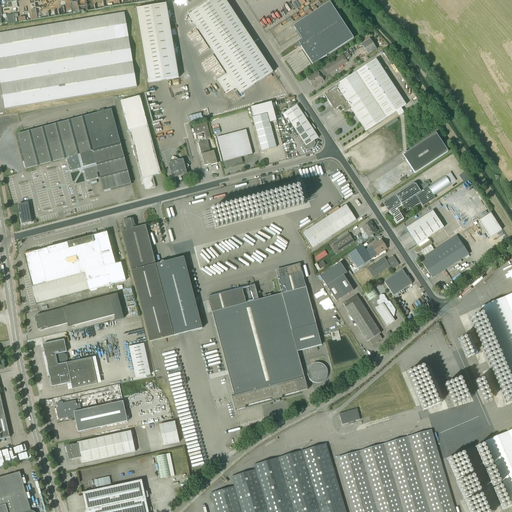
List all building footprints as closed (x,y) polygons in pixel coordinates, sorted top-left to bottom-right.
[(240,94),(273,72),(225,0),(212,0),(189,16),(227,74),(217,80),(226,94),(236,87),(240,94)] [(78,2),(70,3),(72,14),(80,13),(78,2)] [(300,46),(313,65),(353,38),(331,3),(293,26),(302,39),(298,42),(299,43),(295,46),(294,46),(294,47),(295,47),(295,48),(296,48),(297,48),(300,46)] [(179,77),(166,4),(137,9),(149,82),(179,77)] [(124,12),(0,33),(0,80),(5,109),(137,87),(124,12)] [(14,14),(11,15),(7,15),(9,25),(15,25),(14,17),(14,14)] [(361,43),(368,54),(377,49),(370,37),(361,43)] [(323,68),(318,72),(307,78),(313,87),(324,81),(322,78),(327,74),(328,75),(347,63),(346,61),(351,56),(348,52),(342,55),(343,56),(323,68)] [(351,109),(366,131),(406,104),(375,59),(336,86),(324,94),(334,110),(340,106),(345,113),(351,109)] [(161,174),(159,169),(140,96),(120,101),(141,178),(140,179),(141,182),(143,182),(144,187),(145,188),(146,189),(148,189),(156,187),(152,176),(161,174)] [(304,144),(302,146),(305,151),(313,148),(316,143),(314,140),(318,138),(297,105),(284,113),(304,144)] [(17,134),(26,169),(31,167),(72,156),(73,158),(67,159),(70,171),(79,169),(80,173),(84,172),(87,181),(98,178),(97,172),(99,172),(104,191),(131,184),(111,109),(17,134)] [(190,116),(191,122),(203,119),(201,113),(190,116)] [(276,147),(267,113),(253,117),(262,151),(276,147)] [(217,163),(214,151),(210,152),(207,140),(211,139),(206,122),(193,126),(195,134),(204,132),(206,141),(198,143),(204,166),(211,164),(211,165),(217,163)] [(246,130),(217,138),(223,162),(224,162),(226,167),(242,163),(241,157),(253,154),(246,130)] [(406,160),(370,184),(379,197),(414,173),(415,173),(448,151),(436,133),(403,155),(406,160)] [(183,159),(180,160),(176,158),(174,161),(168,163),(170,169),(169,171),(171,173),(172,178),(178,177),(181,176),(182,174),(183,175),(184,175),(187,174),(186,171),(186,170),(189,166),(189,165),(184,162),(183,159)] [(434,196),(451,185),(450,184),(456,181),(450,173),(445,176),(445,175),(428,186),(425,182),(418,187),(416,184),(413,184),(396,195),(385,202),(383,203),(388,211),(397,224),(404,219),(397,208),(402,205),(407,212),(420,203),(423,206),(436,198),(434,196)] [(21,219),(22,224),(32,222),(28,203),(18,205),(19,209),(19,210),(19,213),(21,213),(21,215),(20,216),(20,219),(21,219)] [(304,233),(313,248),(335,234),(356,220),(346,205),(325,218),(304,233)] [(418,253),(421,251),(433,244),(429,237),(444,228),(433,211),(406,228),(417,245),(418,244),(419,246),(416,248),(415,248),(415,249),(415,250),(414,250),(415,251),(415,252),(416,253),(417,253),(418,253)] [(489,238),(502,230),(491,213),(478,221),(489,238)] [(156,264),(146,225),(136,227),(134,218),(129,219),(128,218),(126,218),(126,220),(123,220),(126,230),(121,232),(131,271),(149,342),(174,336),(156,264)] [(363,235),(366,239),(376,232),(372,225),(373,224),(371,221),(362,227),(366,233),(363,235)] [(36,304),(126,280),(121,263),(113,234),(98,237),(97,234),(58,245),(23,254),(32,287),(31,287),(36,304)] [(336,255),(355,242),(349,234),(330,246),(336,255)] [(456,236),(424,257),(426,260),(422,263),(432,278),(469,254),(456,236)] [(358,268),(369,261),(370,263),(373,261),(371,259),(387,249),(381,240),(372,246),(372,247),(366,251),(364,247),(350,256),(358,268)] [(315,256),(317,261),(328,255),(325,250),(315,256)] [(390,267),(392,270),(399,265),(393,256),(386,261),(384,258),(367,269),(373,278),(390,267)] [(156,264),(174,336),(202,329),(186,268),(183,257),(156,264)] [(344,275),(347,273),(340,263),(320,276),(336,301),(353,290),(344,275)] [(384,282),(394,296),(412,284),(402,270),(384,282)] [(302,273),(278,279),(282,294),(259,300),(255,285),(208,297),(224,359),(234,396),(231,397),(235,410),(246,408),(246,406),(271,399),(272,401),(273,400),(273,398),(281,396),(281,398),(283,398),(282,396),(308,389),(307,385),(306,385),(304,377),(308,376),(309,377),(309,378),(310,379),(310,380),(311,380),(312,381),(313,382),(314,382),(315,382),(316,382),(317,382),(318,383),(318,382),(319,382),(320,382),(321,382),(322,381),(323,381),(324,380),(325,379),(326,378),(326,377),(327,376),(327,375),(327,374),(327,373),(327,372),(327,371),(327,370),(327,369),(326,368),(326,367),(325,366),(324,366),(324,365),(323,364),(322,364),(321,363),(320,363),(319,363),(318,363),(317,363),(316,363),(315,363),(314,363),(313,364),(312,364),(312,365),(311,365),(310,366),(309,367),(309,368),(308,369),(308,370),(308,371),(308,372),(308,373),(308,374),(308,375),(304,376),(297,351),(322,345),(302,273)] [(374,287),(365,293),(370,301),(379,295),(374,287)] [(124,318),(117,293),(64,308),(36,315),(37,317),(35,317),(36,323),(37,322),(37,324),(38,330),(40,329),(40,331),(45,330),(67,323),(68,327),(115,315),(116,320),(124,318)] [(511,293),(482,307),(511,377),(511,429),(485,441),(511,503),(511,293)] [(381,333),(356,295),(343,303),(367,342),(369,340),(372,346),(382,339),(379,334),(381,333)] [(385,296),(380,299),(377,301),(379,306),(376,308),(387,326),(395,321),(393,318),(394,317),(395,310),(390,302),(388,301),(386,298),(385,296)] [(331,333),(332,339),(333,340),(340,338),(338,331),(331,333)] [(470,334),(466,336),(474,355),(478,353),(470,334)] [(67,352),(64,340),(43,344),(45,357),(46,357),(48,367),(47,367),(49,376),(48,377),(49,380),(50,379),(52,387),(71,382),(73,389),(98,384),(92,357),(58,365),(56,354),(67,352)] [(136,377),(150,374),(144,344),(129,347),(136,377)] [(0,394),(0,439),(10,437),(0,394)] [(63,403),(63,401),(57,403),(58,408),(56,408),(59,419),(70,417),(72,418),(75,418),(78,432),(127,421),(123,402),(82,411),(80,403),(77,404),(76,401),(63,403)] [(339,416),(342,425),(350,423),(350,425),(353,424),(353,422),(360,420),(357,410),(358,410),(357,410),(357,409),(356,409),(355,409),(356,409),(348,411),(340,414),(340,413),(340,414),(339,414),(339,415),(339,416)] [(179,442),(175,421),(171,422),(171,419),(159,422),(164,445),(179,442)] [(351,511),(455,511),(431,430),(335,458),(351,511)] [(82,463),(127,453),(135,451),(131,431),(123,433),(77,443),(77,445),(67,447),(68,454),(67,454),(67,457),(69,457),(69,459),(80,457),(82,463)] [(231,477),(232,480),(234,486),(210,493),(215,511),(345,511),(326,444),(254,465),(255,470),(231,477)] [(171,477),(167,454),(156,456),(161,479),(171,477)] [(0,511),(35,511),(32,510),(31,511),(20,472),(0,477),(0,511)] [(148,511),(142,480),(117,485),(112,486),(112,483),(122,480),(120,472),(95,478),(98,485),(105,484),(105,488),(83,493),(87,511),(85,511),(148,511)]
